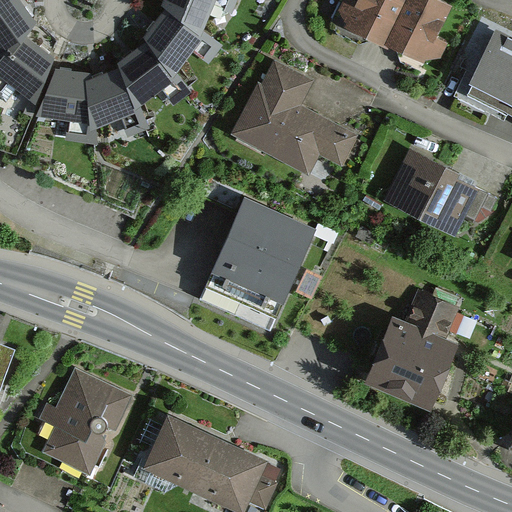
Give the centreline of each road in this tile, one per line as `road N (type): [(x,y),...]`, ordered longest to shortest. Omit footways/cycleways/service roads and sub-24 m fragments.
road 1 (secondary): [(0,279),(135,328),(335,424)]
road 2 (residential): [(511,154),(310,46),(295,23),(300,0)]
road 3 (secondary): [(335,424),(511,505)]
